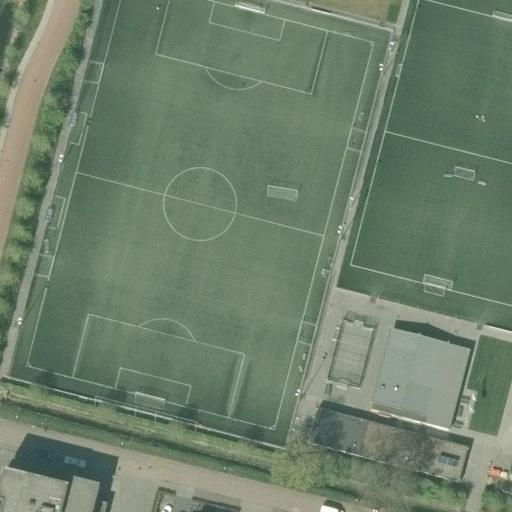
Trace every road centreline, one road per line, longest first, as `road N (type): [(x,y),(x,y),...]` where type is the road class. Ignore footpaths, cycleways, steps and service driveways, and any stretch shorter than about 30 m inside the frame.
road 1 (residential): [(332,511),(0,430)]
road 2 (residential): [(0,211),(29,96),(68,0)]
